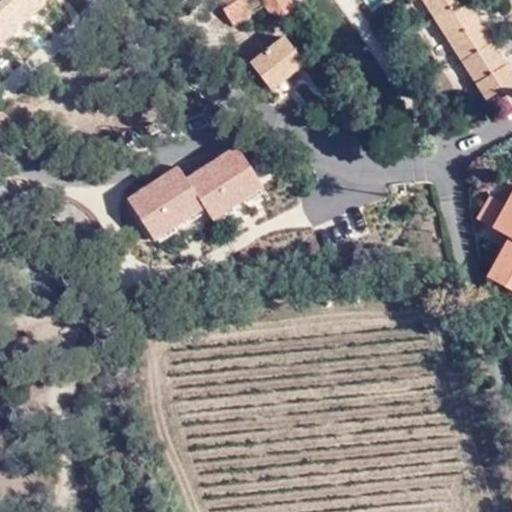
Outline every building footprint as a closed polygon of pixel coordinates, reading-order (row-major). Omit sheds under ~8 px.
[(42,0),(1,0),(0,1),(0,43),(45,3),(42,0)] [(246,0),(235,0),(223,6),(231,24),(253,13),(246,0)] [(259,0),(275,20),(297,3),(294,0),(259,0)] [(511,69),(466,0),(421,0),(490,108),(498,104),(505,111),(511,106),(511,69)] [(267,88),(304,62),(283,36),(248,62),(267,88)] [(210,219),(261,185),(235,146),(185,179),(175,165),(128,197),(154,237),(203,207),(210,219)] [(491,192),(502,186),(498,177),(486,182),(491,192)] [(511,193),(504,205),(492,196),(478,219),(509,237),(490,270),(511,282),(511,193)]
